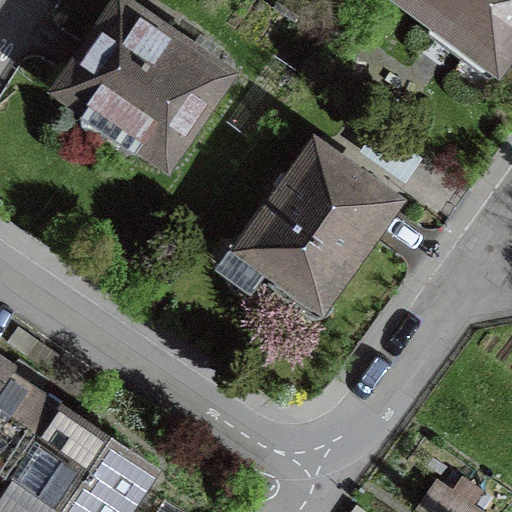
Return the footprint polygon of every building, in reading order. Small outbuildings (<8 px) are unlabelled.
[(511,44),(511,0),(404,0),(435,23),(436,21),(497,66),(511,44)] [(165,34),(121,4),(64,87),(101,112),(108,103),(135,121),(128,131),(166,156),(223,73),(188,50),(191,45),(168,30),(165,34)] [(394,199),(316,144),(243,245),(321,301),(394,199)] [(0,445),(27,464),(65,409),(67,406),(12,369),(14,366),(0,356),(0,445)] [(120,511),(151,467),(65,409),(27,464),(0,504),(0,511),(120,511)] [(453,499),(436,487),(418,511),(492,511),(496,507),(463,484),(453,499)]
